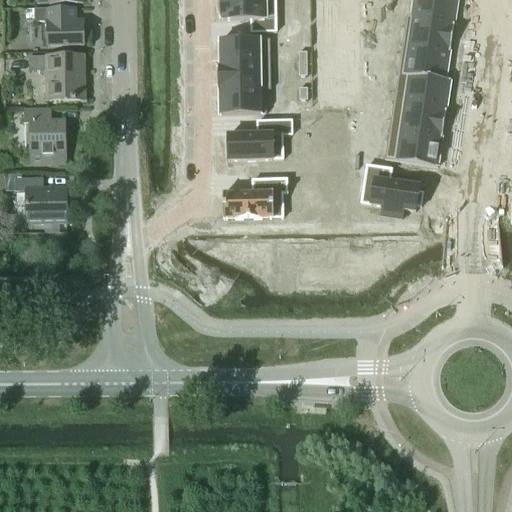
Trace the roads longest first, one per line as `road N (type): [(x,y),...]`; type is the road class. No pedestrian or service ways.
road 1 (residential): [(128,235),(196,209),(196,0)]
road 2 (residential): [(123,0),(128,235)]
road 3 (residential): [(491,39),(469,223)]
road 4 (secondary): [(128,388),(298,384)]
road 5 (residential): [(128,235),(128,388)]
road 6 (secondary): [(0,388),(128,388)]
road 7 (secondary): [(421,367),(350,369),(298,384)]
road 8 (secondary): [(298,384),(351,396),(420,393)]
